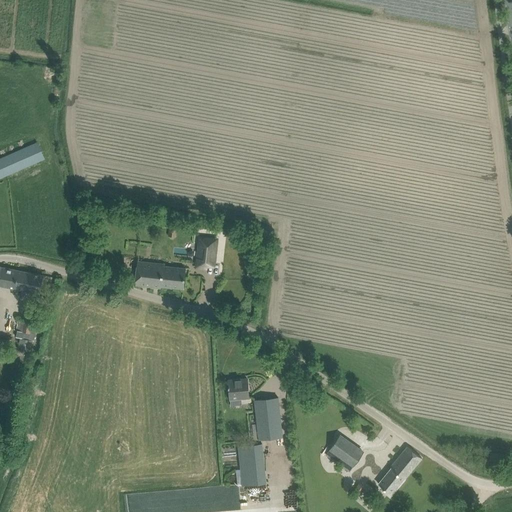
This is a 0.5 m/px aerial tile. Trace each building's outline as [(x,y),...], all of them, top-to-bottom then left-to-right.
[(0,177),(44,159),(37,143),(0,158),(0,177)] [(208,262),(214,263),(217,239),(199,237),(198,249),(201,249),(199,259),(197,259),(196,267),(207,269),(207,268),(208,262)] [(163,263),(137,260),(135,284),(161,287),(161,286),(183,288),(186,267),(163,264),(163,263)] [(0,266),(0,285),(40,293),(43,275),(0,266)] [(16,337),(20,338),(18,349),(30,352),(32,340),(34,341),(37,325),(19,321),(17,330),(17,331),(16,337)] [(240,395),(240,398),(249,397),(247,378),(228,380),(228,382),(227,382),(228,385),(229,385),(230,396),(240,395)] [(278,397),(254,400),(258,440),(282,437),(278,397)] [(325,454),(349,471),(370,442),(347,425),(325,454)] [(266,483),(262,443),(238,445),(240,469),(235,469),(238,486),(266,483)] [(405,477),(405,478),(422,458),(407,446),(391,466),(392,467),(379,483),(392,493),(405,477)] [(489,460),(504,461),(504,454),(490,452),(489,460)] [(273,472),(282,471),(282,461),(273,462),(273,472)] [(356,468),(352,476),(365,482),(369,474),(356,468)] [(354,479),(349,486),(361,495),(367,499),(372,491),(354,479)] [(291,511),(289,490),(225,499),(226,511),(291,511)] [(378,490),(373,496),(382,504),(387,498),(378,490)]
